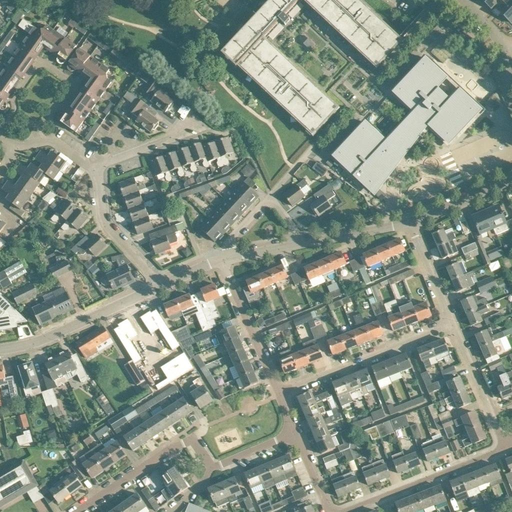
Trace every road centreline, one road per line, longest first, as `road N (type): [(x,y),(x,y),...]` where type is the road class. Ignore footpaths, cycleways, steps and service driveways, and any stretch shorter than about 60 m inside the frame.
road 1 (residential): [(78,511),(192,439),(211,466),(294,432)]
road 2 (residential): [(29,144),(77,85),(42,62),(0,133)]
road 3 (residential): [(277,390),(453,323)]
road 4 (residential): [(0,351),(31,346),(163,283)]
road 5 (residential): [(277,390),(220,259)]
road 6 (unclassified): [(163,283),(100,220),(99,172)]
road 7 (residential): [(505,446),(453,323)]
road 8 (residential): [(383,496),(505,446)]
road 9 (residential): [(296,244),(269,196),(229,240),(231,257)]
